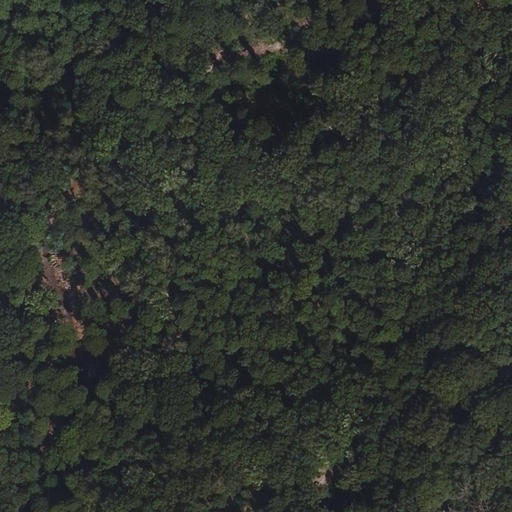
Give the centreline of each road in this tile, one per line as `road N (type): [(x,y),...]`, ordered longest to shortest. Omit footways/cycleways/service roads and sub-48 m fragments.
road 1 (track): [(333,511),(416,254),(511,12)]
road 2 (track): [(40,247),(68,344),(54,511)]
